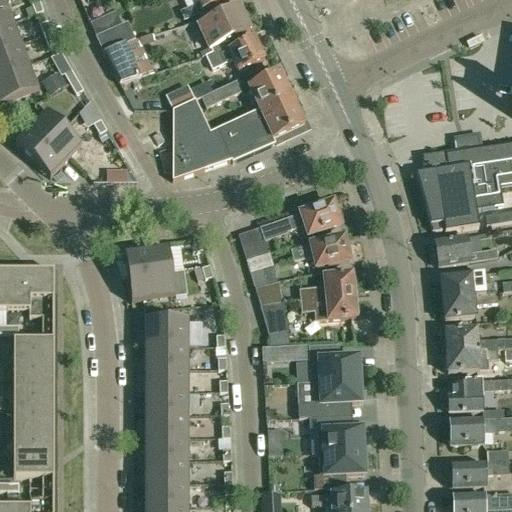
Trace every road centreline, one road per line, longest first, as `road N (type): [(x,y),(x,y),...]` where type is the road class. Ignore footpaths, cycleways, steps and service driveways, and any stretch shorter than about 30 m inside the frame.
road 1 (unclassified): [(413,511),(394,240),(359,146)]
road 2 (residential): [(207,203),(240,326),(249,511)]
road 3 (residential): [(108,511),(109,365),(99,297),(86,252),(56,218)]
road 4 (residential): [(333,91),(511,13)]
road 5 (unclassified): [(207,203),(359,146)]
road 6 (unclassified): [(56,218),(207,203)]
